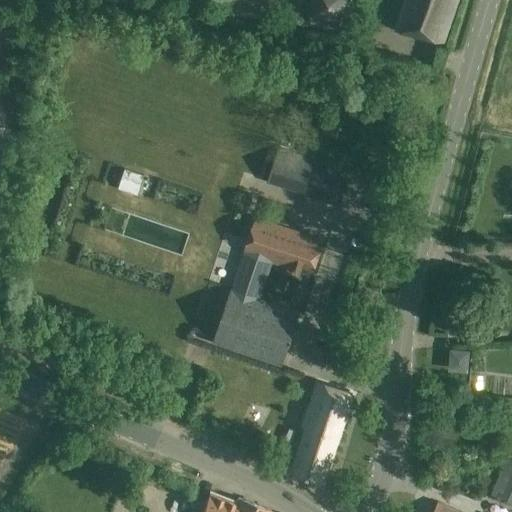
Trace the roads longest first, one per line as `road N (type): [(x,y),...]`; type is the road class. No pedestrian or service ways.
road 1 (tertiary): [(362,511),(395,442),(403,327),(495,0)]
road 2 (tertiary): [(299,511),(235,474),(0,373)]
